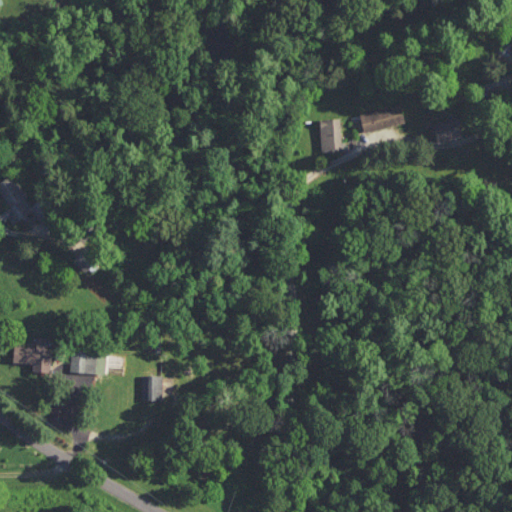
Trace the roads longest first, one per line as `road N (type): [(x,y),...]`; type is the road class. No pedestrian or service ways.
road 1 (residential): [(289,511),(288,208),(305,182),(390,135),(457,145),(511,103)]
road 2 (tertiary): [(144,511),(0,426)]
